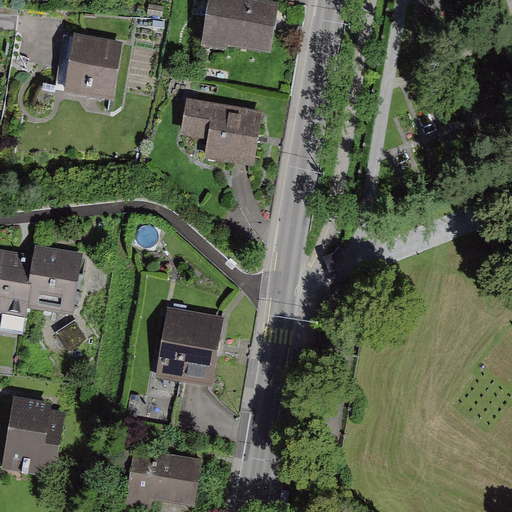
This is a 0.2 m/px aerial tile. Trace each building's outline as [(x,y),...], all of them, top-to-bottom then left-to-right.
[(286,10),(220,0),(217,0),(209,54),(278,64),(286,10)] [(127,50),(78,42),(69,98),(118,106),(127,50)] [(268,117),(195,105),(189,141),(215,145),(212,163),(259,171),(268,117)] [(37,257),(0,251),(0,316),(31,321),(33,308),(77,314),(85,256),(38,250),(37,257)] [(230,319),(170,310),(159,381),(219,390),(230,319)] [(69,409),(20,400),(7,474),(56,483),(69,409)] [(196,511),(205,460),(140,450),(131,509),(151,511),(196,511)]
